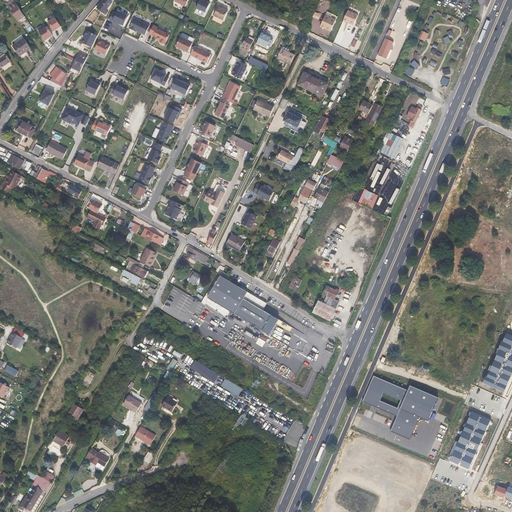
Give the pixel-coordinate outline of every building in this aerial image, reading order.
[(104,14),(112,2),(109,0),(103,0),(97,9),(104,14)] [(204,0),(200,0),(197,8),(206,12),(210,3),(204,1),(204,0)] [(9,8),(10,9),(18,21),(25,17),(16,3),(9,8)] [(228,11),(219,7),(215,16),(224,20),(228,11)] [(124,26),(128,16),(114,9),(109,20),(113,22),(113,21),(124,26)] [(345,17),(343,21),(354,25),(359,15),(348,10),(345,17)] [(324,17),(320,28),(330,32),(335,21),(324,17)] [(55,18),(48,23),(54,32),(61,27),(55,18)] [(150,25),(134,18),(129,28),(134,31),(134,30),(145,35),(150,25)] [(163,45),(165,44),(170,35),(157,28),(158,27),(153,25),(149,34),(153,36),(159,39),(159,40),(160,40),(160,42),(161,44),(163,45)] [(53,36),(47,27),(40,32),(46,41),(53,36)] [(92,48),(98,36),(87,31),(83,39),(85,39),(83,43),(92,48)] [(426,41),(429,34),(422,31),(419,38),(426,41)] [(273,39),(262,33),(257,42),(267,47),(267,45),(269,46),(273,39)] [(188,52),(193,42),(181,37),(176,47),(188,52)] [(247,51),(249,52),(254,39),(249,37),(248,39),(246,39),(243,45),(248,48),(247,51)] [(20,56),(31,49),(24,38),(13,46),(20,56)] [(385,38),(379,53),(385,56),(389,49),(388,49),(389,46),(390,47),(392,41),(385,38)] [(110,46),(99,41),(95,50),(106,55),(110,46)] [(207,63),(212,54),(195,46),(190,55),(207,63)] [(277,59),(290,65),(294,55),(282,50),(277,59)] [(458,58),(460,52),(454,50),(451,56),(458,58)] [(6,55),(0,59),(0,61),(3,67),(11,62),(6,55)] [(81,72),(82,69),(88,57),(82,55),(79,62),(76,61),(72,68),(81,72)] [(248,62),(266,71),(269,65),(250,57),(248,62)] [(247,66),(238,62),(232,74),(241,79),(247,66)] [(50,81),(60,86),(62,84),(60,83),(66,74),(59,70),(50,81)] [(156,70),(152,79),(162,84),(165,86),(169,78),(165,76),(166,75),(156,70)] [(299,85),(322,96),(328,84),(305,73),(299,85)] [(447,90),(451,80),(445,77),(441,87),(447,90)] [(172,78),(168,86),(172,88),(171,89),(176,92),(176,90),(186,95),(191,86),(176,79),(172,78)] [(96,95),(100,85),(91,81),(87,91),(96,95)] [(224,94),(222,98),(233,103),(240,86),(230,82),(224,94)] [(128,91),(114,84),(110,92),(124,99),(128,91)] [(55,95),(46,91),(40,101),(49,106),(55,95)] [(254,108),(269,116),(274,107),(258,99),(254,108)] [(230,106),(221,102),(215,115),(224,119),(230,106)] [(366,118),(373,106),(367,103),(366,102),(361,111),(367,113),(365,117),(366,118)] [(379,106),(374,103),(373,106),(366,118),(365,122),(370,124),(379,106)] [(182,109),(171,104),(164,118),(174,123),(176,119),(179,112),(180,113),(182,109)] [(380,106),(379,106),(370,124),(371,125),(374,119),(378,113),(377,112),(377,111),(380,106)] [(421,110),(417,108),(416,109),(412,107),(407,118),(412,120),(409,126),(412,128),(421,110)] [(81,124),(85,116),(69,108),(63,120),(72,124),(73,121),(81,124)] [(303,118),(288,111),(284,120),(298,127),(303,118)] [(319,130),(325,117),(321,115),(321,116),(315,128),(319,130)] [(322,132),(329,119),(325,117),(319,130),(322,132)] [(333,122),(329,119),(322,132),(327,134),(327,133),(333,122)] [(16,130),(30,137),(35,128),(21,121),(16,130)] [(200,132),(210,137),(216,126),(206,121),(203,128),(202,128),(200,132)] [(99,122),(96,130),(107,135),(111,128),(99,122)] [(164,122),(156,138),(167,143),(169,138),(168,138),(174,126),(164,122)] [(404,137),(388,130),(379,149),(394,157),(398,150),(404,137)] [(236,146),(250,153),(254,145),(236,136),(230,134),(228,139),(237,143),(236,146)] [(352,141),(345,137),(340,148),(347,151),(352,141)] [(195,144),(196,145),(193,152),(203,156),(208,145),(197,140),(195,144)] [(63,159),(68,149),(51,141),(47,150),(50,152),(50,153),(63,159)] [(148,159),(158,164),(161,159),(159,158),(162,153),(160,152),(163,145),(156,142),(148,159)] [(33,153),(39,156),(42,149),(36,146),(33,153)] [(511,166),(472,149),(458,182),(511,205),(511,166)] [(295,156),(282,150),(278,158),(291,164),(295,156)] [(337,157),(331,154),(328,161),(341,168),(344,161),(337,157)] [(79,155),(74,164),(85,169),(89,159),(79,155)] [(15,156),(11,164),(20,169),(24,161),(15,156)] [(119,165),(102,156),(98,166),(115,174),(119,165)] [(202,163),(192,159),(185,176),(194,180),(196,174),(197,174),(202,163)] [(146,164),(139,179),(149,184),(151,179),(150,179),(155,168),(146,164)] [(40,175),(37,179),(44,182),(50,171),(43,168),(40,175)] [(1,188),(7,190),(9,186),(15,189),(21,176),(12,171),(9,177),(5,184),(3,183),(1,188)] [(184,195),(190,183),(178,178),(175,185),(176,186),(175,189),(174,191),(184,195)] [(62,182),(58,190),(63,193),(77,200),(82,191),(65,182),(65,183),(62,182)] [(270,200),(275,191),(258,183),(254,191),(258,193),(258,194),(270,200)] [(136,185),(132,194),(141,198),(144,193),(145,193),(146,190),(136,185)] [(218,208),(225,193),(218,189),(215,195),(209,192),(204,201),(211,204),(218,208)] [(314,200),(318,202),(322,192),(319,190),(314,200)] [(299,199),(306,202),(308,198),(309,194),(304,192),(302,195),(299,199)] [(322,204),(327,195),(322,192),(318,202),(322,204)] [(182,210),(184,206),(171,200),(169,204),(171,205),(170,208),(168,208),(165,214),(177,219),(181,210),(182,210)] [(329,213),(320,209),(304,240),(303,243),(293,263),(280,287),(286,290),(300,262),(299,262),(319,221),(324,223),(329,213)] [(104,217),(92,210),(88,217),(95,221),(93,225),(99,228),(101,224),(104,217)] [(258,215),(248,211),(242,223),(252,227),(258,215)] [(135,232),(139,234),(143,227),(137,224),(133,231),(135,232)] [(135,232),(130,229),(128,233),(124,241),(129,243),(135,232)] [(144,237),(162,246),(166,238),(148,229),(144,237)] [(216,236),(212,233),(207,243),(212,245),(216,236)] [(230,245),(243,252),(249,242),(236,235),(230,245)] [(274,238),(265,254),(272,258),(280,242),(274,238)] [(454,238),(447,255),(485,272),(492,255),(454,238)] [(289,261),(293,263),(303,243),(299,241),(289,261)] [(94,243),(93,246),(91,249),(96,252),(97,251),(102,253),(104,248),(94,243)] [(195,257),(198,258),(198,259),(203,262),(206,257),(202,255),(190,248),(189,246),(186,251),(188,253),(186,257),(192,261),(195,257)] [(91,254),(92,252),(82,247),(79,254),(87,258),(89,254),(91,254)] [(141,261),(151,266),(154,259),(152,259),(155,253),(147,249),(141,261)] [(131,270),(144,277),(147,271),(134,265),(131,270)] [(131,282),(137,285),(140,278),(124,270),(122,274),(132,279),(131,282)] [(195,284),(200,276),(195,273),(190,281),(195,284)] [(289,287),(297,291),(302,280),(294,276),(289,287)] [(207,307),(209,308),(213,302),(269,336),(279,320),(263,310),(266,305),(220,277),(208,297),(207,297),(202,304),(207,307)] [(335,300),(338,292),(327,286),(323,294),(327,296),(324,303),(319,301),(313,312),(330,321),(339,302),(335,300)] [(21,337),(11,332),(5,342),(15,348),(21,337)] [(485,383),(505,392),(511,375),(511,335),(507,333),(485,383)] [(180,358),(182,354),(176,350),(173,354),(180,358)] [(173,358),(166,370),(171,373),(178,361),(173,358)] [(215,382),(220,375),(195,360),(190,367),(215,382)] [(96,373),(90,369),(84,380),(89,384),(96,373)] [(391,430),(409,438),(419,417),(428,421),(438,398),(409,386),(408,391),(373,377),(371,382),(363,401),(397,417),(391,430)] [(238,395),(242,388),(225,378),(221,385),(238,395)] [(7,393),(10,387),(0,381),(0,394),(4,397),(6,393),(7,393)] [(124,403),(138,411),(143,402),(130,394),(124,403)] [(169,410),(174,401),(168,398),(163,406),(169,410)] [(74,414),(78,416),(82,410),(79,407),(74,414)] [(450,461),(469,469),(491,421),(472,412),(450,461)] [(140,427),(135,436),(151,445),(156,436),(140,427)] [(57,443),(63,433),(60,430),(53,441),(57,443)] [(57,443),(62,446),(68,435),(63,433),(57,443)] [(68,435),(62,446),(63,447),(70,436),(68,435)] [(91,447),(85,457),(90,460),(90,461),(96,465),(97,467),(101,470),(103,469),(105,466),(109,460),(95,452),(96,450),(91,447)] [(47,481),(52,484),(70,453),(65,450),(50,475),(51,475),(49,479),(48,478),(47,481)] [(152,464),(156,456),(150,453),(146,460),(152,464)] [(31,511),(43,491),(47,494),(53,484),(52,484),(47,481),(38,475),(32,485),(35,486),(28,497),(26,496),(21,505),(25,508),(31,511)] [(495,494),(504,498),(505,496),(507,490),(498,486),(495,494)] [(368,511),(376,511),(380,500),(373,498),(368,511)]
